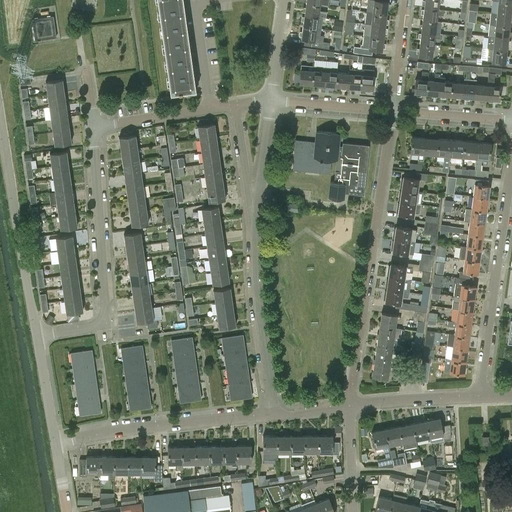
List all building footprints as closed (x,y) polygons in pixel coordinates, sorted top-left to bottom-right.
[(156,0),(170,93),(178,92),(178,93),(181,92),(181,91),(196,89),(196,88),(192,89),(179,0),(156,0)] [(367,0),(366,12),(386,15),(387,2),(386,2),(386,0),(367,0)] [(423,0),(423,8),(437,9),(438,0),(423,0)] [(497,1),(496,13),(510,14),(511,2),(497,1)] [(306,3),(304,15),(318,17),(323,18),(325,18),(326,11),(319,10),(319,5),(306,3)] [(423,8),(422,20),(435,21),(436,15),(443,16),(443,10),(437,9),(423,8)] [(346,10),(345,22),(353,23),(355,11),(346,10)] [(477,11),(468,10),(467,22),(475,23),(477,11)] [(366,12),(364,24),(384,26),(386,15),(366,12)] [(490,12),(489,24),(508,27),(510,14),(496,13),(490,12)] [(304,15),(302,27),(316,29),(321,29),(323,18),(318,17),(304,15)] [(55,38),(54,25),(52,17),(32,20),(35,41),(55,38)] [(342,30),(343,21),(334,20),(333,29),(342,30)] [(422,20),(420,32),(434,33),(435,21),(422,20)] [(353,23),(345,22),(343,34),(352,35),(353,23)] [(364,35),(363,36),(383,38),(384,26),(364,24),(363,35),(364,35)] [(489,24),(488,36),(507,39),(508,27),(489,24)] [(320,35),(321,29),(316,29),(302,27),(301,39),(310,40),(309,46),(327,49),(328,43),(323,42),(324,35),(320,35)] [(420,32),(419,44),(433,45),(433,38),(441,39),(442,34),(434,33),(420,32)] [(381,51),(383,38),(363,36),(362,44),(360,43),(360,48),(352,47),(351,53),(371,55),(371,49),(381,51)] [(486,48),(488,48),(506,50),(507,39),(488,36),(487,36),(486,48)] [(431,57),(433,45),(419,44),(417,56),(431,57)] [(314,50),(303,48),(302,53),(307,54),(306,61),(313,62),(314,50)] [(505,63),(506,50),(488,48),(486,61),(505,63)] [(313,65),(312,71),(311,84),(323,85),(325,66),(313,65)] [(337,68),(325,66),(323,85),(335,86),(336,73),(337,68)] [(489,67),(489,72),(487,85),(486,99),(498,100),(499,86),(493,86),(494,73),(500,74),(501,68),(489,67)] [(361,68),(361,70),(360,89),(371,90),(372,76),(373,69),(361,68)] [(349,69),(349,74),(347,88),(360,89),(361,70),(349,69)] [(299,83),(311,84),(312,71),(300,70),(299,83)] [(414,93),(426,94),(427,80),(428,73),(421,72),(421,80),(415,79),(414,89),(414,93)] [(349,74),(336,73),(335,86),(347,88),(349,74)] [(427,80),(426,94),(438,95),(439,77),(440,73),(434,73),(433,81),(427,80)] [(31,84),(30,76),(19,78),(20,85),(31,84)] [(445,78),(439,77),(438,95),(450,96),(451,82),(444,82),(445,78)] [(47,94),(64,92),(62,79),(45,81),(47,94)] [(463,79),(463,83),(462,97),(474,98),(475,84),(475,80),(463,79)] [(463,83),(451,82),(450,96),(462,97),(463,83)] [(487,85),(475,84),(474,98),(486,99),(487,85)] [(47,94),(49,107),(65,104),(64,92),(47,94)] [(49,107),(50,119),(67,117),(65,104),(49,107)] [(50,119),(52,132),(69,129),(67,117),(50,119)] [(198,140),(215,137),(213,124),(196,127),(198,140)] [(71,142),(69,129),(52,132),(54,145),(71,142)] [(336,160),(337,146),(338,134),(333,132),(322,131),(316,132),(315,142),(295,140),(292,170),(329,174),(330,161),(336,160)] [(120,150),(137,148),(135,135),(118,137),(120,150)] [(422,165),(423,154),(424,138),(411,136),(410,153),(418,154),(417,164),(409,163),(409,169),(421,170),(421,165),(422,165)] [(198,140),(200,152),(216,150),(215,137),(198,140)] [(437,139),(424,138),(423,154),(436,155),(437,139)] [(450,140),(437,139),(436,155),(443,156),(443,159),(449,160),(449,156),(450,140)] [(463,141),(450,140),(449,156),(462,157),(463,141)] [(476,142),(463,141),(462,157),(475,158),(476,142)] [(476,142),(475,158),(474,164),(480,164),(481,159),(488,160),(490,143),(476,142)] [(348,194),(363,195),(368,145),(341,143),(341,147),(337,146),(336,160),(333,182),(330,183),(328,198),(332,200),(339,200),(343,199),(343,191),(348,192),(348,194)] [(120,150),(122,163),(138,160),(137,148),(120,150)] [(200,152),(201,164),(218,162),(216,150),(200,152)] [(51,166),(68,164),(66,151),(49,153),(51,166)] [(122,163),(124,175),(140,173),(138,160),(122,163)] [(201,164),(203,177),(220,175),(218,162),(201,164)] [(51,166),(53,178),(69,176),(68,164),(51,166)] [(124,175),(125,188),(142,185),(140,173),(124,175)] [(401,190),(416,192),(418,180),(426,181),(427,175),(414,173),(414,179),(402,177),(402,183),(400,182),(399,188),(401,189),(401,190)] [(203,177),(205,189),(222,187),(220,175),(203,177)] [(53,178),(54,191),(71,189),(69,176),(53,178)] [(125,188),(127,200),(144,198),(142,185),(125,188)] [(472,198),(487,200),(489,187),(474,185),(472,198)] [(224,200),(222,187),(205,189),(207,202),(224,200)] [(54,191),(56,204),(73,201),(71,189),(54,191)] [(399,201),(399,202),(420,205),(422,193),(416,192),(401,190),(400,195),(398,195),(398,200),(399,201)] [(162,199),(163,208),(175,206),(174,197),(162,199)] [(127,200),(129,213),(146,210),(144,198),(127,200)] [(472,198),(471,210),(485,212),(487,200),(472,198)] [(56,204),(58,216),(75,214),(73,201),(56,204)] [(419,212),(420,205),(399,202),(398,207),(397,206),(396,213),(397,213),(397,214),(413,217),(413,213),(417,214),(419,212)] [(285,210),(297,211),(298,204),(286,203),(285,210)] [(175,206),(163,208),(164,217),(170,216),(170,211),(176,210),(175,206)] [(202,222),(218,219),(216,207),(200,209),(202,222)] [(440,208),(438,207),(437,217),(425,216),(424,222),(438,224),(440,208)] [(462,222),(469,223),(484,225),(485,212),(471,210),(464,209),(462,222)] [(147,223),(146,210),(129,213),(131,226),(147,223)] [(76,227),(75,214),(58,216),(60,229),(76,227)] [(202,222),(203,234),(220,232),(218,219),(202,222)] [(469,223),(467,235),(482,237),(484,225),(469,223)] [(440,224),(439,231),(448,232),(462,234),(462,228),(449,226),(440,224)] [(393,240),(414,242),(416,230),(395,227),(394,232),(393,232),(392,238),(394,239),(393,240)] [(203,234),(205,247),(222,244),(220,232),(203,234)] [(125,248),(141,245),(140,233),(123,235),(125,248)] [(73,248),(72,235),(55,237),(55,239),(48,240),(50,250),(56,250),(73,248)] [(467,235),(465,248),(480,250),(482,237),(467,235)] [(412,255),(414,242),(393,240),(393,245),(391,244),(390,251),(392,251),(392,252),(412,255)] [(205,247),(207,259),(224,257),(222,244),(205,247)] [(437,244),(436,257),(444,258),(446,245),(437,244)] [(125,248),(127,260),(143,258),(141,245),(125,248)] [(457,260),(464,261),(478,263),(480,250),(465,248),(459,247),(457,260)] [(56,250),(58,263),(75,260),(73,248),(56,250)] [(420,253),(419,260),(422,260),(433,262),(434,255),(420,253)] [(207,259),(209,272),(226,269),(224,257),(207,259)] [(127,260),(129,273),(145,271),(143,258),(127,260)] [(58,263),(60,275),(77,273),(75,260),(58,263)] [(459,272),(458,279),(472,280),(473,274),(477,275),(478,263),(464,261),(462,273),(459,272)] [(388,276),(388,277),(408,280),(411,280),(412,273),(411,273),(412,267),(390,264),(389,270),(387,270),(387,276),(388,276)] [(228,282),(226,269),(209,272),(211,285),(228,282)] [(129,273),(130,285),(147,283),(145,271),(129,273)] [(60,275),(62,288),(79,285),(77,273),(60,275)] [(434,274),(432,286),(441,287),(443,275),(434,274)] [(387,288),(386,289),(408,292),(409,285),(407,285),(408,280),(388,277),(387,282),(386,282),(385,288),(387,288)] [(452,297),(453,297),(474,300),(476,287),(471,286),(472,280),(458,279),(455,278),(452,297)] [(130,285),(132,298),(149,296),(147,283),(130,285)] [(62,288),(63,300),(80,298),(79,285),(62,288)] [(214,303),(231,301),(229,288),(212,290),(214,303)] [(395,308),(414,310),(425,312),(426,312),(427,306),(414,304),(414,302),(410,301),(409,304),(400,302),(400,297),(407,298),(408,292),(386,289),(386,295),(384,294),(383,300),(385,301),(384,302),(396,304),(395,308)] [(132,298),(134,311),(150,308),(149,296),(132,298)] [(458,304),(457,310),(472,312),(474,300),(453,297),(452,303),(458,304)] [(82,311),(80,298),(63,300),(65,313),(82,311)] [(214,303),(216,316),(233,313),(231,301),(214,303)] [(150,308),(134,311),(136,323),(146,322),(147,329),(156,328),(155,320),(152,321),(150,308)] [(456,315),(455,323),(470,325),(472,312),(457,310),(452,309),(451,314),(456,315)] [(417,321),(416,331),(423,332),(425,312),(414,310),(413,320),(417,321)] [(235,326),(233,313),(216,316),(218,329),(235,326)] [(379,326),(394,328),(396,316),(381,313),(379,326)] [(48,316),(45,321),(51,324),(54,319),(48,316)] [(455,323),(454,335),(468,337),(470,325),(455,323)] [(379,326),(377,339),(399,342),(399,341),(401,329),(394,328),(379,326)] [(421,345),(423,332),(416,331),(415,331),(414,344),(421,345)] [(425,331),(423,344),(432,345),(434,332),(425,331)] [(447,334),(446,347),(467,350),(468,337),(454,335),(447,334)] [(244,351),(242,335),(222,338),(224,347),(222,347),(223,354),(244,351)] [(193,353),(191,337),(172,340),(173,349),(171,349),(172,356),(193,353)] [(377,339),(375,351),(391,354),(397,355),(399,342),(377,339)] [(432,345),(423,344),(422,357),(429,358),(431,358),(432,345)] [(143,361),(141,345),(121,348),(123,357),(121,357),(122,364),(143,361)] [(446,347),(444,360),(465,363),(467,350),(446,347)] [(93,366),(91,350),(72,353),(73,361),(71,362),(72,369),(93,366)] [(244,351),(223,354),(224,361),(226,361),(227,369),(246,366),(244,351)] [(375,351),(373,364),(389,366),(391,354),(375,351)] [(193,353),(172,356),(173,363),(175,363),(176,371),(196,369),(193,353)] [(426,383),(429,358),(422,357),(418,382),(426,383)] [(463,375),(465,363),(444,360),(442,372),(463,375)] [(143,361),(122,364),(123,371),(125,371),(126,379),(126,380),(146,377),(143,361)] [(387,379),(389,366),(373,364),(372,377),(387,379)] [(93,366),(72,369),(73,376),(75,375),(76,384),(96,381),(93,366)] [(246,366),(227,369),(228,378),(227,378),(228,385),(249,382),(246,366)] [(399,382),(408,383),(409,369),(401,368),(399,382)] [(196,369),(176,371),(177,380),(176,380),(177,387),(198,384),(196,369)] [(417,370),(409,369),(408,383),(415,384),(417,370)] [(146,377),(126,380),(128,388),(126,388),(127,395),(148,392),(146,377)] [(96,381),(76,384),(77,392),(76,393),(77,400),(98,397),(96,381)] [(249,382),(228,385),(229,392),(230,392),(232,400),(251,397),(249,382)] [(198,384),(177,387),(178,394),(180,394),(181,403),(200,400),(198,384)] [(148,392),(127,395),(128,402),(130,402),(131,411),(150,408),(148,392)] [(98,397),(77,400),(78,407),(79,406),(80,415),(100,412),(98,397)] [(439,418),(425,421),(429,437),(428,437),(429,443),(450,438),(449,424),(441,426),(439,418)] [(425,421),(412,424),(415,440),(416,440),(428,437),(429,437),(425,421)] [(412,424),(398,426),(402,443),(402,442),(403,449),(417,446),(416,440),(415,440),(412,424)] [(398,426),(385,429),(388,445),(389,445),(402,443),(398,426)] [(385,429),(371,432),(375,448),(383,446),(384,452),(390,451),(389,445),(388,445),(385,429)] [(262,453),(276,453),(276,436),(262,436),(262,453)] [(290,436),(276,436),(276,453),(290,453),(290,436)] [(304,436),(290,436),(290,453),(304,453),(304,436)] [(318,436),(304,436),(304,453),(318,453),(318,436)] [(332,436),(318,436),(318,453),(332,453),(332,436)] [(223,446),(209,447),(209,463),(223,463),(223,446)] [(237,446),(223,446),(223,463),(237,463),(237,446)] [(237,446),(237,463),(251,463),(251,446),(237,446)] [(182,470),(182,464),(182,447),(167,447),(168,464),(175,464),(175,470),(182,470)] [(195,447),(182,447),(182,464),(196,464),(195,447)] [(209,447),(195,447),(196,464),(209,463),(209,447)] [(390,451),(384,452),(385,458),(377,460),(378,467),(393,467),(393,466),(391,458),(390,451)] [(406,463),(404,452),(397,454),(398,456),(391,458),(393,466),(406,463)] [(86,473),(100,473),(100,457),(86,456),(86,459),(79,459),(79,476),(86,476),(86,473)] [(113,457),(100,457),(100,473),(107,473),(107,479),(113,480),(113,473),(113,457)] [(128,457),(113,457),(113,473),(127,473),(128,457)] [(141,457),(128,457),(127,473),(141,473),(141,457)] [(155,457),(141,457),(141,473),(153,473),(153,481),(161,481),(161,465),(155,465),(155,457)] [(433,458),(422,461),(424,470),(435,467),(433,458)] [(333,468),(318,471),(319,476),(334,474),(333,468)] [(440,474),(429,472),(427,482),(438,485),(440,474)] [(416,473),(413,483),(423,485),(426,476),(416,473)] [(258,486),(278,483),(276,477),(265,479),(265,475),(258,475),(258,486)] [(323,484),(333,482),(332,475),(321,477),(323,484)] [(314,479),(307,482),(309,488),(309,489),(316,486),(314,479)] [(182,480),(162,483),(163,489),(182,486),(182,480)] [(302,491),(309,488),(307,482),(299,484),(302,491)] [(283,498),(279,487),(278,484),(267,486),(275,501),(283,498)] [(283,486),(279,487),(283,498),(290,495),(288,489),(284,490),(283,486)] [(205,511),(204,497),(189,499),(187,489),(143,495),(144,511),(205,511)] [(216,496),(218,511),(230,511),(228,494),(216,496)] [(204,497),(205,511),(218,511),(216,496),(204,497)] [(388,511),(392,500),(378,496),(374,511),(388,511)] [(113,497),(99,499),(101,507),(114,505),(113,497)] [(315,504),(318,511),(334,511),(329,498),(315,504)] [(301,504),(302,509),(303,511),(318,511),(315,504),(314,499),(301,504)] [(392,500),(388,511),(402,511),(405,503),(392,500)] [(426,508),(418,506),(417,511),(431,511),(432,509),(433,509),(434,502),(428,501),(426,508)] [(432,509),(431,511),(453,511),(455,507),(434,502),(433,509),(432,509)] [(417,511),(418,506),(405,503),(402,511),(417,511)]
